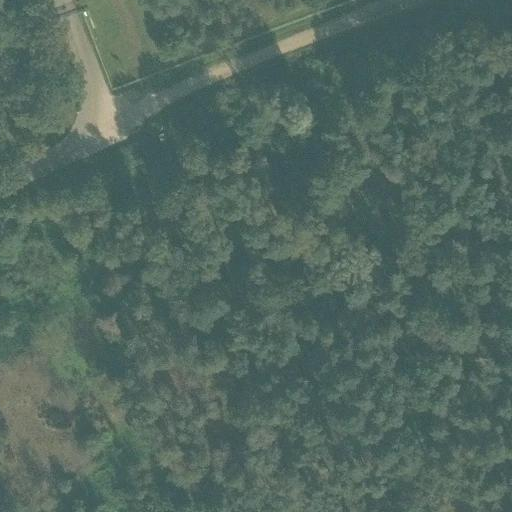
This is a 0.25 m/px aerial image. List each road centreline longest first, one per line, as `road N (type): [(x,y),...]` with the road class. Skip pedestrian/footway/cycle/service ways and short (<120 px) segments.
road 1 (track): [(448,0),(106,120)]
road 2 (unclassified): [(0,181),(92,139),(106,120)]
